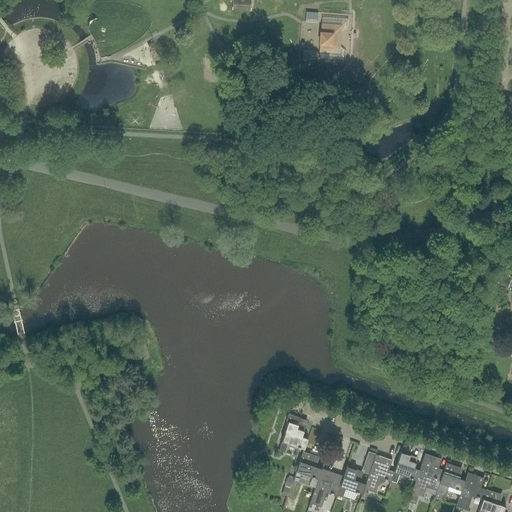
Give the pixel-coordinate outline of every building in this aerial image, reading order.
[(233,0),(233,10),(252,11),(252,0),(233,0)] [(101,58),(105,57),(115,54),(125,47),(136,39),(146,31),(149,20),(143,12),(135,7),(122,4),(113,2),(98,9),(100,14),(100,18),(98,19),(97,19),(95,19),(92,21),(90,24),(89,28),(89,31),(91,34),(94,38),(95,41),(97,44),(98,48),(100,52),(100,54),(101,58)] [(348,28),(349,19),(322,17),(319,58),(346,60),(346,51),(341,47),(342,31),(348,28)] [(502,274),(499,283),(508,286),(511,277),(502,274)] [(308,437),(302,435),(304,430),(297,427),(301,417),(289,413),(287,420),(289,420),(279,449),(285,451),(288,442),(305,448),(308,437)] [(319,478),(322,468),(322,467),(309,463),(313,454),(303,450),(293,479),(299,481),(302,472),(318,477),(319,478)] [(420,468),(407,463),(410,454),(401,451),(394,471),(395,471),(391,480),(392,480),(397,482),(400,473),(416,478),(417,478),(420,468)] [(425,452),(420,468),(417,478),(416,478),(413,487),(425,490),(427,485),(437,488),(440,480),(441,480),(444,470),(431,465),(434,455),(425,452)] [(395,471),(394,471),(382,466),(385,456),(376,453),(372,465),(369,471),(366,482),(367,482),(365,488),(363,494),(368,495),(368,494),(366,492),(367,489),(376,492),(378,485),(386,480),(391,482),(392,480),(391,480),(395,471)] [(369,471),(372,465),(366,462),(363,469),(369,471)] [(440,480),(437,488),(434,497),(437,498),(446,493),(447,490),(460,494),(462,489),(463,489),(466,479),(465,479),(452,474),(456,465),(446,462),(444,470),(441,480),(440,480)] [(347,465),(340,485),(341,485),(337,495),(338,495),(343,496),(345,489),(362,495),(363,493),(363,494),(365,488),(367,482),(366,482),(353,478),(356,468),(347,465)] [(341,485),(340,485),(327,481),(331,471),(322,468),(319,478),(318,477),(309,505),(311,505),(312,503),(322,506),(326,492),(337,496),(338,495),(337,495),(341,485)] [(462,489),(460,494),(456,505),(468,509),(473,496),(483,499),(487,489),(486,489),(474,484),(477,474),(468,471),(465,479),(466,479),(463,489),(462,489)] [(487,489),(483,499),(478,511),(484,511),(485,510),(490,511),(503,511),(506,505),(500,503),(503,494),(487,488),(486,489),(487,489)]
